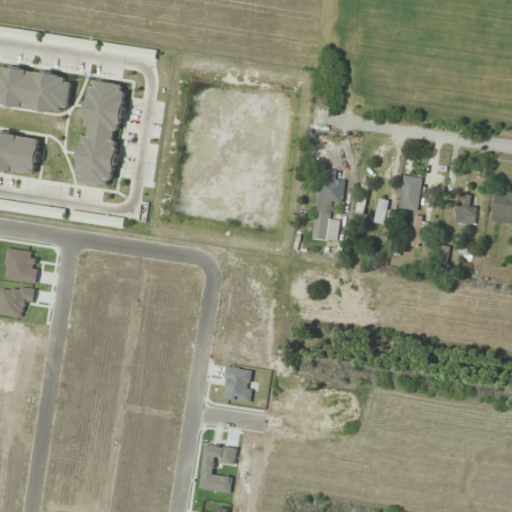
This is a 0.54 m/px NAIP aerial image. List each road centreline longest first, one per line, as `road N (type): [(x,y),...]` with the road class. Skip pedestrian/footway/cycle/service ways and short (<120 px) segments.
road 1 (residential): [(0,43),(133,64),(152,81),(133,204),(118,211),(0,192)]
road 2 (residential): [(192,414),(511,463)]
road 3 (residential): [(71,242),(32,511)]
road 4 (residential): [(177,511),(211,268)]
road 5 (residential): [(211,268),(0,231)]
road 6 (residential): [(511,154),(322,125)]
